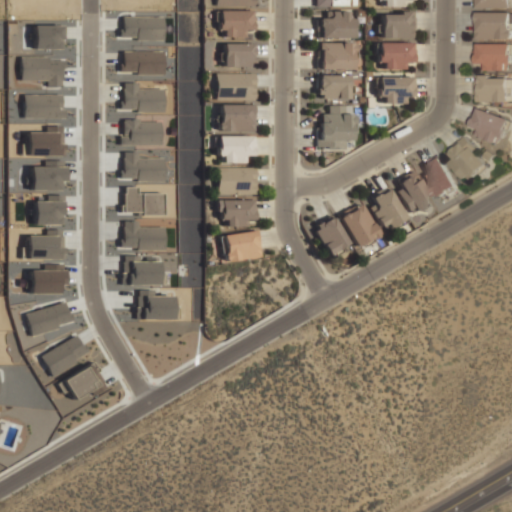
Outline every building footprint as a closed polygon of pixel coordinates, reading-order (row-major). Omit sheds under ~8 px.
[(511,8),(510,0),(475,0),(475,8),(511,8)] [(252,10),(215,10),(215,35),(243,35),(243,28),(252,28),(252,10)] [(316,36),(352,36),(352,10),(325,10),(325,18),(316,18),(316,36)] [(476,37),(511,37),(511,42),(477,42),(477,69),(511,69),(511,10),(476,10),(476,37)] [(412,11),(379,11),(379,36),(412,36),(412,11)] [(317,67),(353,67),(353,41),(317,41),(317,67)] [(376,67),(412,67),(412,41),(376,41),(376,67)] [(221,42),(221,64),(252,64),(252,42),(221,42)] [(252,72),(213,72),(213,98),(252,98),(252,72)] [(316,73),(316,97),(350,97),(350,73),(316,73)] [(475,100),(509,100),(509,74),(475,74),(475,100)] [(412,102),(412,76),(376,76),(376,102),(412,102)] [(252,130),(252,103),(216,103),(216,130),(252,130)] [(326,115),(315,115),(315,146),(345,146),(345,139),(353,139),(353,104),(326,104),(326,115)] [(511,128),(511,118),(477,107),(469,133),(507,145),(511,128)] [(252,161),(252,135),(214,135),(214,161),(252,161)] [(469,182),(488,165),(465,138),(446,155),(469,182)] [(451,190),(447,158),(424,161),(428,193),(451,190)] [(253,165),(213,165),(213,194),(253,194),(253,165)] [(430,200),(412,171),(391,184),(410,213),(430,200)] [(370,194),(377,226),(399,221),(393,189),(370,194)] [(252,217),(252,199),(216,199),(216,225),(244,225),(244,218),(252,217)] [(354,245),(376,233),(360,203),(337,215),(354,245)] [(345,244),(331,216),(311,226),(325,254),(345,244)] [(218,259),(257,256),(255,230),(216,233),(218,259)] [(37,356),(47,375),(86,354),(75,335),(37,356)] [(59,380),(70,400),(94,386),(97,391),(104,386),(91,362),(59,380)]
